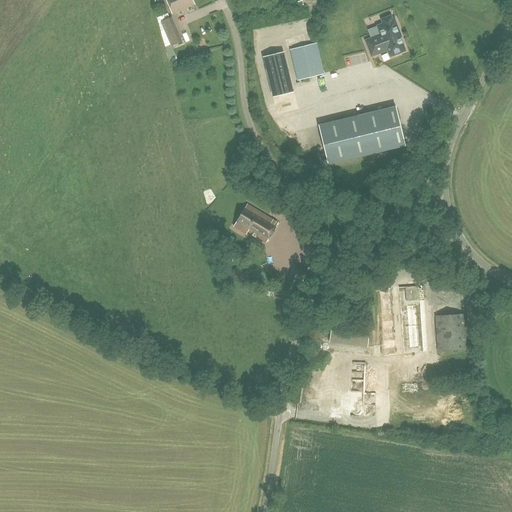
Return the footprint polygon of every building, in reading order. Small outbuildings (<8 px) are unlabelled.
[(167,0),(173,12),(194,3),(192,0),(167,0)] [(392,20),(391,16),(382,19),(383,23),(377,26),(380,34),(365,40),(372,56),(388,49),(391,56),(405,50),(400,36),(401,36),(394,19),(392,20)] [(171,45),(182,41),(171,17),(161,21),(171,45)] [(287,51),(286,43),(264,48),(266,56),(287,51)] [(298,80),(324,73),(316,43),(291,50),(298,80)] [(274,97),(294,91),(284,52),(263,57),(274,97)] [(396,106),(319,125),(328,164),(405,145),(396,106)] [(370,189),(376,183),(368,177),(363,183),(370,189)] [(266,242),(278,222),(247,204),(234,226),(246,233),(248,231),(266,242)] [(285,281),(282,289),(296,295),(307,268),(302,266),(302,267),(297,265),(298,264),(293,263),(290,268),(292,269),(287,282),(285,281)] [(387,352),(432,351),(429,285),(385,286),(387,352)] [(438,351),(467,349),(464,313),(436,316),(438,351)] [(368,346),(369,333),(331,328),(330,341),(368,346)] [(359,371),(357,381),(365,383),(367,373),(359,371)] [(367,405),(368,417),(378,416),(377,404),(367,405)]
